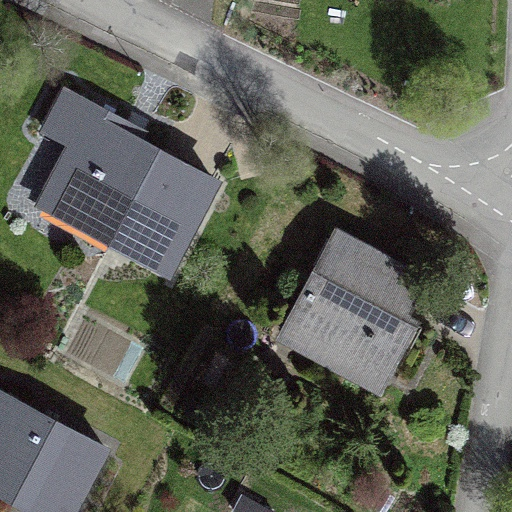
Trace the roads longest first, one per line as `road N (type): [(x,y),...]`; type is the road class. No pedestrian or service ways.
road 1 (residential): [(506,220),(91,0)]
road 2 (residential): [(478,511),(506,220)]
